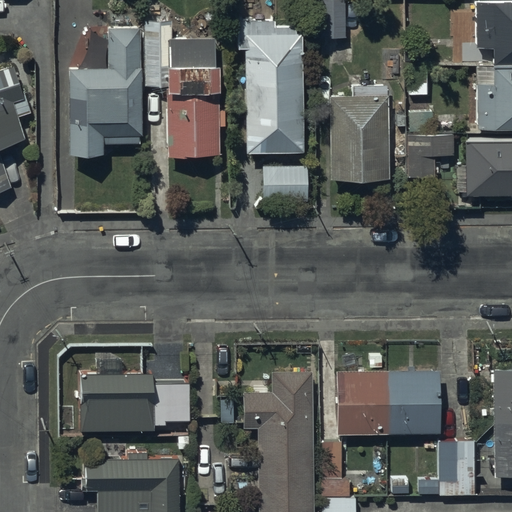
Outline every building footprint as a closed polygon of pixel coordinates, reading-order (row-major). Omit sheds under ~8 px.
[(341,35),(341,0),(319,0),(320,35),(341,35)] [(511,0),(475,1),(475,46),(492,46),(492,64),(511,64),(511,0)] [(246,152),(304,152),(302,25),(273,25),(273,19),(238,19),(238,47),(244,47),(246,152)] [(139,25),(106,26),(107,65),(67,66),(69,153),(102,152),(101,142),(138,141),(138,134),(142,134),(139,25)] [(212,37),(169,38),(169,66),(166,65),(168,157),(190,156),(190,154),(218,154),(218,126),(224,126),(224,108),(218,108),(217,66),(212,67),(212,37)] [(427,62),(404,62),(404,90),(427,90),(427,62)] [(0,145),(25,137),(18,115),(31,111),(24,88),(21,89),(14,64),(0,68),(0,145)] [(475,82),(476,128),(511,127),(511,64),(492,64),(492,82),(475,82)] [(388,177),(387,84),(353,85),(353,95),(330,95),(331,178),(388,177)] [(454,154),(454,133),(407,134),(408,177),(432,176),(432,154),(454,154)] [(511,140),(465,141),(465,196),(511,195),(511,140)] [(0,155),(0,190),(10,187),(0,155)] [(306,166),(263,166),(263,201),(306,200),(306,166)] [(438,369),(336,371),(337,434),(439,432),(438,369)] [(312,511),(310,370),(271,371),(272,391),(243,392),(243,427),(257,427),(258,511),(312,511)] [(511,370),(492,370),(494,477),(511,476),(511,370)] [(153,372),(79,374),(80,398),(78,398),(79,432),(153,430),(153,424),(163,423),(163,420),(188,419),(187,382),(153,383),(153,372)] [(472,440),(438,440),(438,493),(472,493),(472,440)] [(341,441),(321,441),(321,477),(341,478),(341,441)] [(178,511),(178,459),(85,459),(85,477),(81,477),(81,490),(96,490),(96,511),(178,511)] [(355,511),(355,497),(323,497),(322,511),(355,511)]
